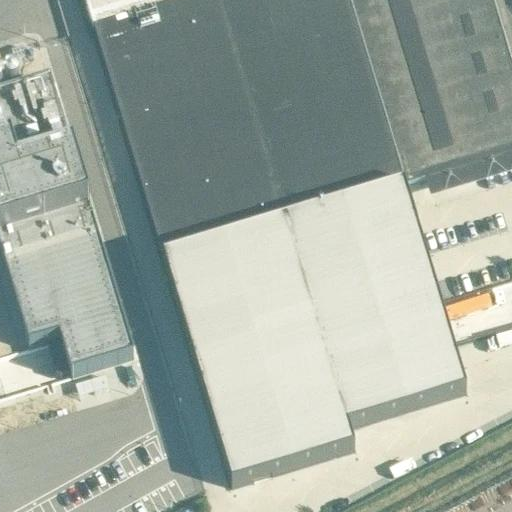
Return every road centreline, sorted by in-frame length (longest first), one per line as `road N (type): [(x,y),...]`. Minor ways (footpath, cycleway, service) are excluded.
road 1 (unknown): [(511,196),(171,313)]
road 2 (unknown): [(171,313),(75,0)]
road 3 (unknown): [(511,371),(260,511)]
road 4 (unknown): [(249,511),(171,313)]
